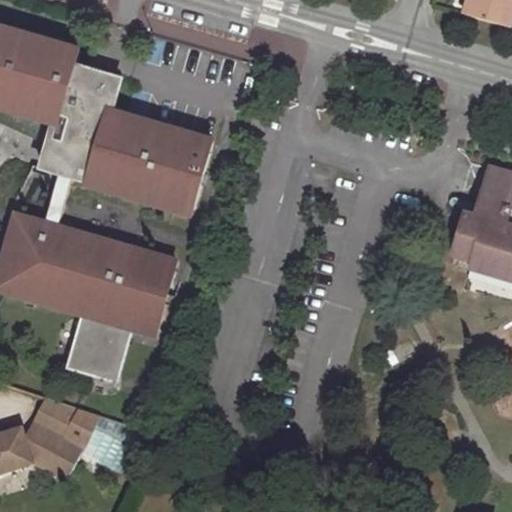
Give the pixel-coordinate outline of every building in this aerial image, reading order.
[(511,0),(467,0),(463,15),(508,28),(511,14),(511,0)] [(73,69),(78,52),(0,29),(0,109),(54,125),(48,145),(41,169),(59,174),(44,225),(14,216),(0,265),(0,293),(84,318),(93,320),(85,348),(76,346),(75,345),(68,368),(86,373),(89,363),(116,371),(124,344),(114,341),(117,328),(128,331),(153,338),(174,263),(56,229),(71,177),(87,182),(85,187),(189,218),(211,142),(111,113),(120,82),(73,69)] [(0,124),(48,145),(54,125),(0,109),(0,124)] [(511,511),(511,175),(487,169),(473,217),(463,215),(452,255),(471,261),(511,273),(511,511)] [(511,273),(471,261),(469,268),(511,280),(511,273)] [(76,346),(85,348),(93,320),(84,318),(76,346)] [(114,341),(124,344),(128,331),(117,328),(114,341)] [(78,445),(94,415),(45,399),(33,423),(38,426),(34,434),(25,437),(24,432),(9,437),(7,432),(0,434),(0,473),(32,464),(65,480),(81,446),(78,445)] [(22,427),(7,432),(9,437),(24,432),(22,427)] [(174,457),(161,482),(182,493),(196,468),(174,457)]
